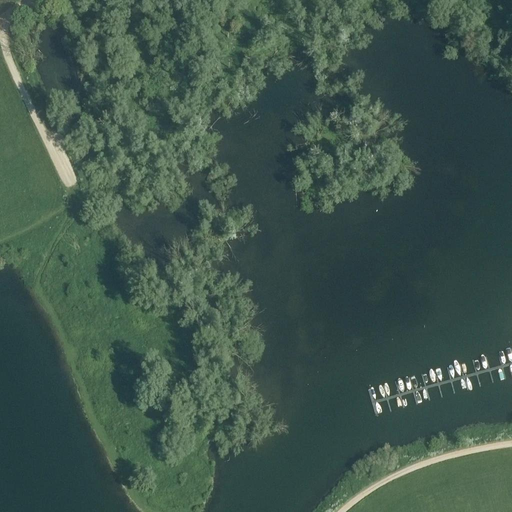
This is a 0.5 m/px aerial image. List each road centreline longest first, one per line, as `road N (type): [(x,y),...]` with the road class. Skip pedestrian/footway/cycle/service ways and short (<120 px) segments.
road 1 (track): [(64,176),(3,41),(1,21),(14,5),(38,0)]
road 2 (track): [(511,443),(421,464),(341,511)]
